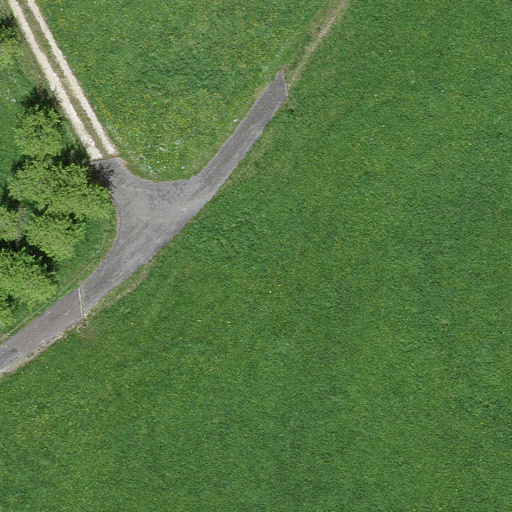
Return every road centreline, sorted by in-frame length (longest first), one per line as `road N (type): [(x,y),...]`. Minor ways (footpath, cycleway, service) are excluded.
road 1 (track): [(337,0),(208,177),(0,366)]
road 2 (track): [(155,224),(103,161),(14,0)]
